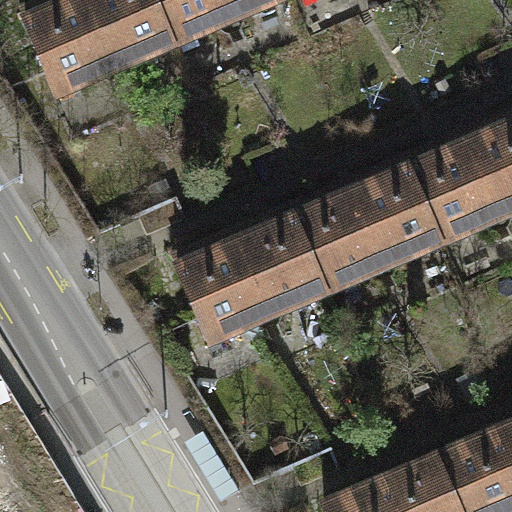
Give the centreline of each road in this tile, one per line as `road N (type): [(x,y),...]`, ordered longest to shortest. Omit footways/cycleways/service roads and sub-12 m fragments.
road 1 (secondary): [(196,511),(124,395),(39,308)]
road 2 (secondary): [(39,308),(77,424),(131,511)]
